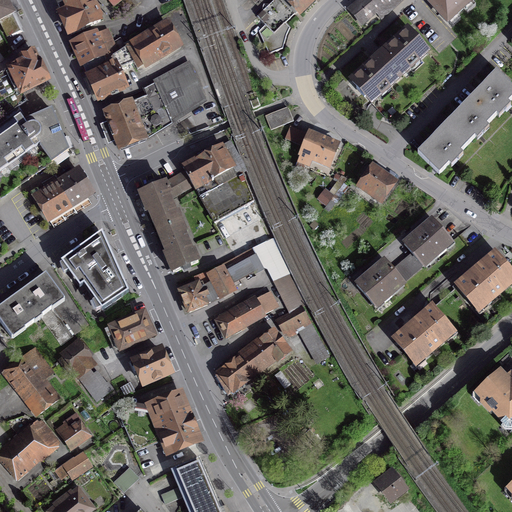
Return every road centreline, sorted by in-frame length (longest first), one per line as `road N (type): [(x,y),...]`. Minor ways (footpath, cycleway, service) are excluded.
road 1 (primary): [(267,511),(222,440),(118,203)]
road 2 (residential): [(299,511),(511,328)]
road 3 (residential): [(511,28),(387,160)]
road 4 (primary): [(118,203),(48,37)]
road 5 (residential): [(387,160),(511,232)]
road 6 (residential): [(415,0),(308,92)]
road 7 (tertiary): [(118,203),(0,280)]
